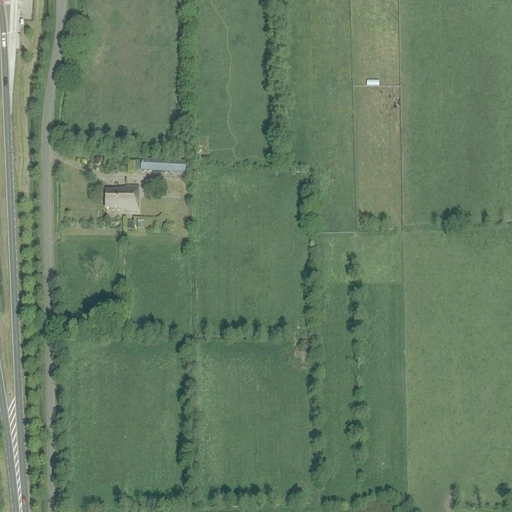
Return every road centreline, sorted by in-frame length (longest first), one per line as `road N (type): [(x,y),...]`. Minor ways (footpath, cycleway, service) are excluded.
road 1 (unclassified): [(53,511),(44,193),(61,0)]
road 2 (primary): [(19,492),(1,0)]
